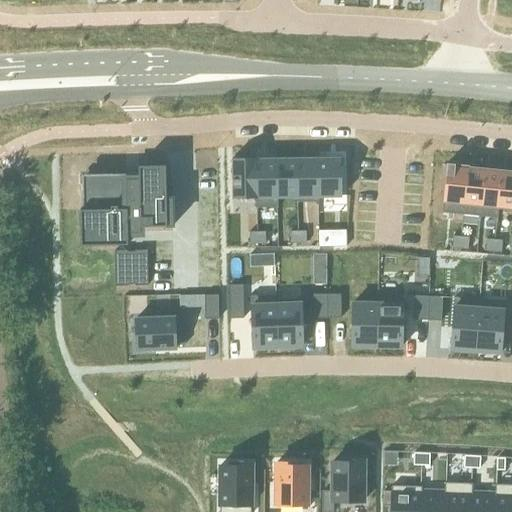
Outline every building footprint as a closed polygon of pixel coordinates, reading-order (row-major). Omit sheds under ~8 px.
[(342,157),(317,158),(317,159),(318,159),(318,198),(319,198),(342,197),(342,157)] [(258,159),(233,159),(233,198),(256,198),(257,198),(257,160),(258,160),(258,159)] [(257,198),(256,198),(256,208),(278,208),(278,198),(277,198),(277,159),(258,160),(257,160),(257,198)] [(297,159),(277,159),(277,198),(278,198),(297,198),(298,198),(297,159)] [(298,198),(297,198),(297,203),(319,202),(319,198),(318,198),(318,159),(317,159),(297,159),(298,198)] [(447,164),(442,213),(464,215),(469,167),(470,167),(470,166),(447,164)] [(83,210),(80,210),(81,236),(89,235),(89,246),(128,245),(128,233),(141,233),(141,227),(174,226),(173,198),(166,198),(166,174),(156,174),(156,166),(139,166),(139,179),(127,179),(127,174),(91,174),(91,185),(83,185),(83,210)] [(469,167),(464,215),(480,217),(485,169),(470,167),(469,167)] [(485,169),(480,217),(498,219),(499,209),(498,209),(502,170),(485,169)] [(511,171),(502,170),(498,209),(499,209),(511,210),(511,171)] [(299,231),(290,231),(291,244),(299,243),(299,231)] [(307,231),(299,231),(299,243),(307,243),(307,231)] [(327,231),(319,231),(319,243),(327,243),(327,231)] [(258,232),(250,232),(250,244),(258,244),(258,232)] [(266,232),(258,232),(258,244),(266,244),(266,232)] [(453,236),(452,248),(460,249),(462,237),(453,236)] [(462,237),(460,249),(469,250),(470,238),(462,237)] [(487,239),(486,251),(494,252),(495,240),(487,239)] [(495,240),(494,252),(502,253),(503,240),(495,240)] [(128,251),(115,251),(116,286),(128,286),(128,285),(136,285),(136,286),(148,286),(148,251),(135,251),(135,252),(128,252),(128,251)] [(327,284),(327,254),(314,255),(314,284),(327,284)] [(243,285),(229,285),(230,319),(244,319),(243,285)] [(327,294),(313,295),(313,319),(327,318),(327,294)] [(341,294),(327,294),(327,318),(341,318),(341,294)] [(377,294),(377,304),(378,304),(377,347),(402,347),(403,295),(377,294)] [(180,308),(205,307),(205,295),(180,296),(180,308)] [(219,295),(205,295),(205,319),(219,319),(219,295)] [(277,295),(251,296),(253,348),(278,348),(276,300),(277,300),(277,295)] [(415,296),(414,320),(428,320),(429,296),(415,296)] [(429,296),(428,320),(442,321),(443,297),(429,296)] [(455,297),(451,350),(476,351),(480,299),(455,297)] [(277,300),(276,300),(278,348),(303,347),(301,299),(277,300)] [(511,301),(480,299),(476,351),(501,353),(503,325),(511,326),(511,301)] [(353,304),(352,346),(377,347),(378,304),(377,304),(353,304)] [(184,317),(136,319),(137,351),(176,349),(176,345),(185,344),(184,317)] [(414,453),(414,465),(422,466),(422,454),(414,453)] [(422,454),(422,466),(430,466),(430,454),(422,454)] [(465,456),(464,468),(472,468),(473,456),(465,456)] [(473,456),(472,468),(480,469),(481,457),(473,456)] [(497,458),(497,470),(505,471),(505,459),(497,458)] [(323,492),(322,511),(333,511),(334,501),(364,502),(364,460),(343,459),(343,462),(333,462),(333,492),(323,492)] [(221,465),(220,511),(251,511),(252,463),(231,463),(231,466),(221,465)] [(277,463),(276,505),(308,506),(308,466),(299,465),(299,463),(277,463)] [(446,493),(445,511),(470,511),(471,494),(472,494),(472,484),(445,483),(445,493),(446,493)] [(496,494),(495,511),(511,511),(511,485),(496,485),(495,494),(496,494)] [(392,486),(391,511),(419,511),(421,492),(422,492),(422,487),(392,486)] [(421,492),(419,511),(445,511),(446,493),(445,493),(422,492),(421,492)] [(495,511),(496,494),(495,494),(472,494),(471,494),(470,511),(495,511)]
